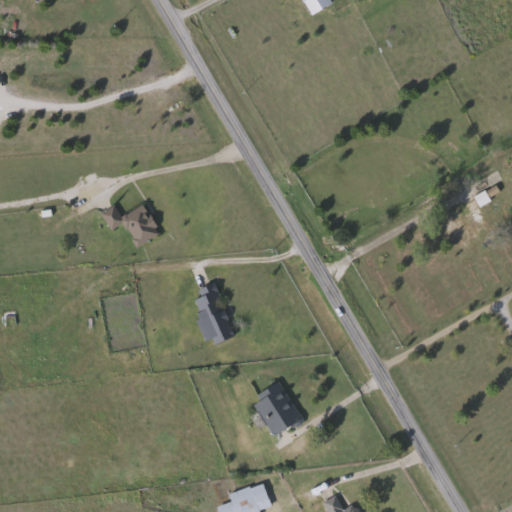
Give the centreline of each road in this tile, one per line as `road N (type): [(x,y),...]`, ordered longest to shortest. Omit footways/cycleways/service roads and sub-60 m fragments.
road 1 (secondary): [(155,0),(377,381)]
road 2 (residential): [(316,278),(503,178)]
road 3 (residential): [(377,381),(415,348),(511,292)]
road 4 (secondary): [(377,381),(456,511)]
